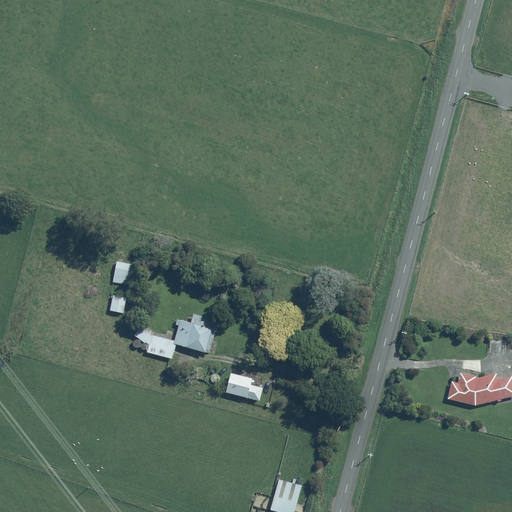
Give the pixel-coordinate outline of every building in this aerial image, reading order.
[(135,266),(119,262),(113,283),(130,287),(135,266)] [(124,315),(128,297),(113,295),(110,312),(124,315)] [(175,345),(178,346),(211,355),(220,322),(194,315),(192,324),(177,320),(176,326),(180,327),(176,342),(175,345)] [(175,345),(176,342),(138,331),(136,339),(151,343),(148,353),(174,360),(178,346),(175,345)] [(232,374),(228,394),(261,402),(264,388),(253,386),(255,379),(232,374)] [(453,380),(448,400),(477,407),(511,398),(511,377),(498,381),(497,375),(477,380),(477,374),(460,374),(460,380),(453,380)] [(296,511),(303,486),(280,480),(272,511),(273,511),(296,511)]
